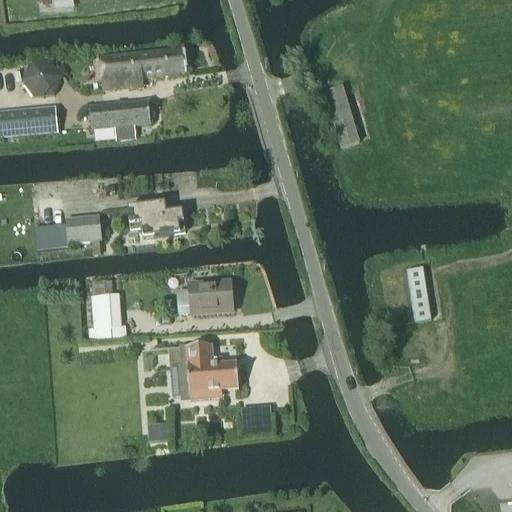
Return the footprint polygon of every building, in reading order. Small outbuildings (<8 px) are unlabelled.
[(143,89),(143,82),(187,77),(183,52),(99,62),(102,95),(137,92),(137,90),(143,89)] [(55,99),(63,80),(51,62),(31,65),(21,84),(33,101),(55,99)] [(342,91),(327,95),(343,149),(358,144),(342,91)] [(90,112),(89,112),(92,135),(114,133),(116,145),(134,143),(133,140),(134,140),(136,140),(135,132),(151,130),(150,126),(148,104),(90,112)] [(55,111),(0,116),(0,140),(58,135),(55,111)] [(142,231),(143,241),(185,236),(182,214),(166,216),(165,206),(127,211),(130,232),(142,231)] [(99,222),(64,224),(66,247),(68,246),(100,244),(99,222)] [(423,272),(408,274),(416,325),(431,322),(423,272)] [(95,332),(91,333),(92,343),(88,344),(88,345),(127,342),(126,330),(121,330),(118,299),(113,300),(112,283),(101,284),(91,285),(92,301),(95,332)] [(190,289),(190,294),(176,295),(177,318),(191,318),(233,315),(231,286),(190,289)] [(169,351),(170,373),(177,372),(179,407),(222,404),(222,402),(221,394),(238,393),(237,379),(236,367),(216,368),(216,362),(211,362),(210,349),(169,351)]
